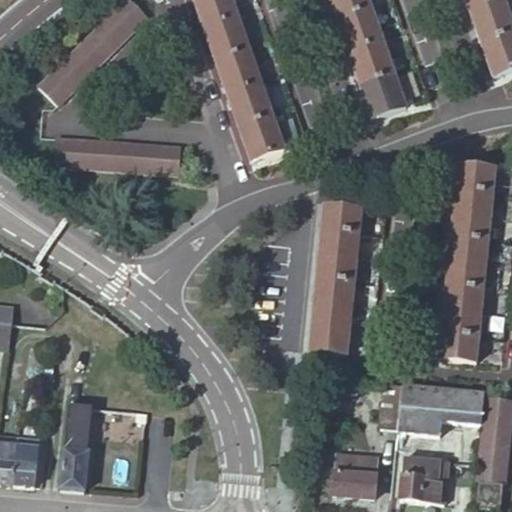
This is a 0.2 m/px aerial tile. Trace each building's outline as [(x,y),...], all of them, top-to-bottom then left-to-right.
[(138,16),(54,110),(145,20),(125,0),(123,2),(138,16)] [(190,0),(202,32),(237,20),(229,0),(190,0)] [(327,0),(336,24),(370,12),(365,0),(327,0)] [(462,0),(467,13),(502,1),(502,0),(462,0)] [(479,47),(511,35),(511,28),(502,1),(467,13),(479,47)] [(123,2),(34,91),(54,110),(138,16),(123,2)] [(348,57),(381,46),(370,12),(336,24),(348,57)] [(214,65),(249,52),(237,20),(202,32),(214,65)] [(511,73),(511,35),(479,47),(491,81),(511,73)] [(359,90),(393,79),(381,46),(348,57),(359,90)] [(225,98),(260,86),(249,52),(214,65),(225,98)] [(405,112),(393,79),(359,90),(371,124),(405,112)] [(237,131),(272,119),(260,86),(225,98),(237,131)] [(284,153),(272,119),(237,131),(249,165),(284,153)] [(180,150),(51,143),(49,170),(178,179),(181,153),(179,153),(180,150)] [(454,195),(492,199),(495,174),(457,170),(454,195)] [(452,218),(489,223),(492,199),(454,195),(452,218)] [(320,234),(357,238),(360,213),(322,209),(320,234)] [(487,247),(489,223),(452,218),(449,243),(487,247)] [(318,258),(355,261),(357,238),(320,234),(318,258)] [(447,266),(485,271),(487,247),(449,243),(447,266)] [(315,283),(352,287),(355,261),(318,258),(315,283)] [(444,290),(482,294),(485,271),(447,266),(444,290)] [(313,308),(350,311),(352,287),(315,283),(313,308)] [(442,315),(480,319),(482,294),(444,290),(442,315)] [(310,331),(348,335),(350,311),(313,308),(310,331)] [(439,337),(477,341),(480,319),(442,315),(439,337)] [(10,328),(0,327),(0,353),(7,354),(10,328)] [(308,356),(345,359),(348,335),(310,331),(308,356)] [(437,362),(475,366),(477,341),(439,337),(437,362)] [(44,351),(28,350),(23,383),(40,385),(44,351)] [(356,385),(329,382),(327,397),(355,399),(356,385)] [(396,436),(400,388),(382,387),(377,434),(396,436)] [(479,428),(482,401),(482,396),(400,388),(396,436),(395,441),(402,442),(403,436),(438,439),(439,424),(479,428)] [(511,403),(484,401),(476,485),(503,488),(511,403)] [(90,412),(68,410),(66,425),(88,427),(90,412)] [(66,425),(59,493),(84,496),(88,455),(85,455),(88,427),(66,425)] [(0,488),(11,490),(15,450),(0,447),(0,488)] [(15,450),(11,490),(33,491),(36,450),(15,448),(15,450)] [(330,499),(372,503),(376,463),(333,459),(330,499)] [(398,504),(442,508),(444,487),(437,487),(438,464),(402,461),(398,504)] [(478,511),(497,511),(499,489),(479,487),(476,511),(478,511)]
